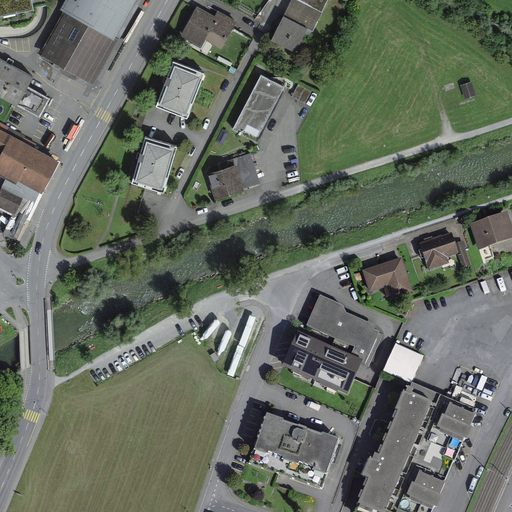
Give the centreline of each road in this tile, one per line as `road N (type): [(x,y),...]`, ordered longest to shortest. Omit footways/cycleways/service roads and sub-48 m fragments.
road 1 (primary): [(38,267),(58,197),(167,0)]
road 2 (residential): [(309,184),(66,265),(38,267)]
road 3 (residential): [(209,497),(285,297),(287,270)]
road 4 (primary): [(0,491),(38,391),(36,283)]
road 5 (track): [(511,119),(309,184)]
road 6 (residential): [(456,511),(511,385)]
